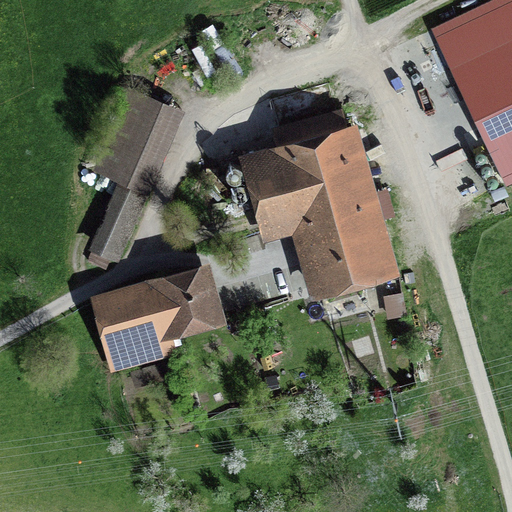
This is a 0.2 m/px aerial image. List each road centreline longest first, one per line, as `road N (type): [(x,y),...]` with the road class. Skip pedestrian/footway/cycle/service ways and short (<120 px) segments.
road 1 (track): [(356,30),(431,212),(511,511)]
road 2 (track): [(0,344),(149,265),(225,266)]
road 3 (track): [(424,0),(213,112)]
road 4 (track): [(149,265),(213,112)]
